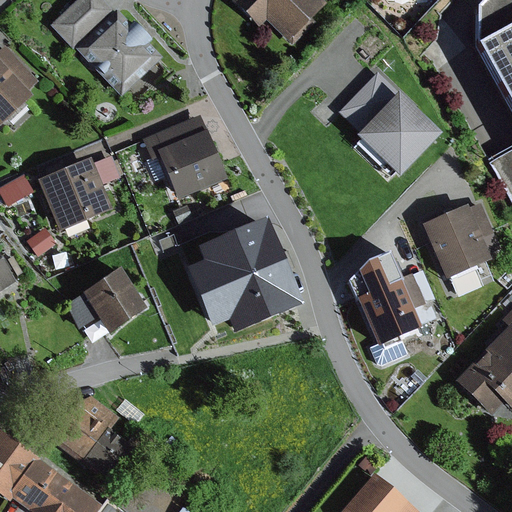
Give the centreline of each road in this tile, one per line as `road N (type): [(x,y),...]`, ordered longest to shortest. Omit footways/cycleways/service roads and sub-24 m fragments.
road 1 (residential): [(477,511),(390,439),(354,386),(306,251),(204,62),(199,0)]
road 2 (unknown): [(473,0),(457,49),(495,133)]
